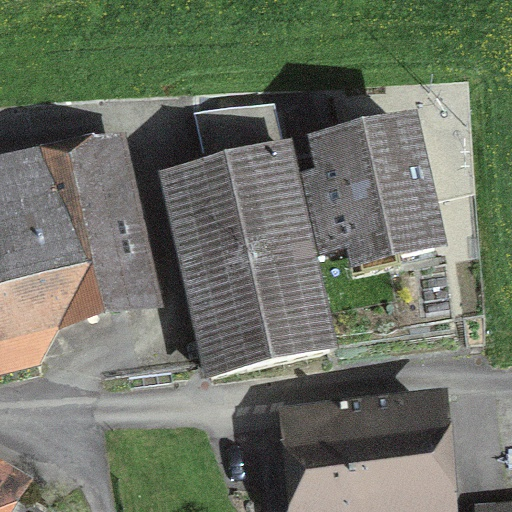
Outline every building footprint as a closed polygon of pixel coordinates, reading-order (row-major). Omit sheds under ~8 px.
[(295,206),(307,258),(355,247),(360,267),(434,251),(407,133),(320,153),(330,198),(295,206)] [(0,373),(40,365),(35,339),(49,336),(46,324),(130,305),(114,229),(123,226),(108,155),(25,174),(16,134),(0,138),(0,373)] [(285,158),(167,184),(211,379),(329,354),(307,258),(295,206),(285,158)] [(303,414),(311,511),(429,511),(420,401),(362,405),(363,408),(303,414)] [(20,491),(0,478),(0,511),(7,511),(17,497),(20,491)]
